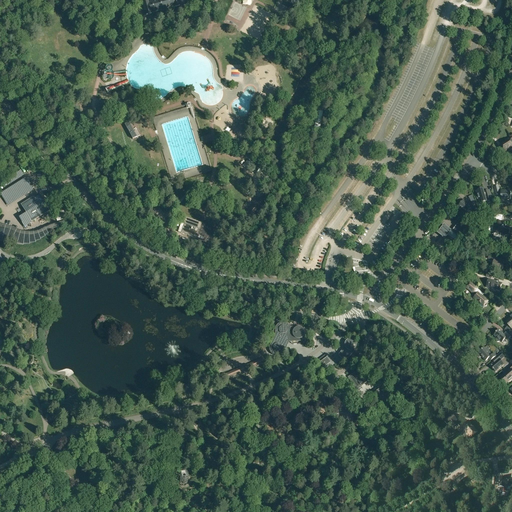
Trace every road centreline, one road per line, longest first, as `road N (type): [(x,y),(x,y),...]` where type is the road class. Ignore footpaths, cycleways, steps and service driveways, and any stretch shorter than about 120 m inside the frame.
road 1 (secondary): [(369,300),(220,275),(153,251),(109,220),(0,96)]
road 2 (residential): [(369,300),(471,161)]
